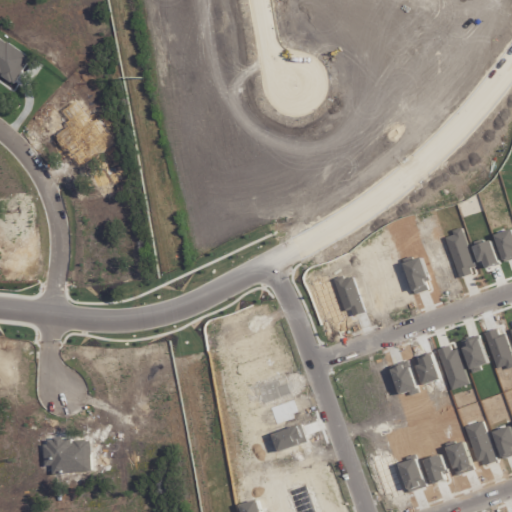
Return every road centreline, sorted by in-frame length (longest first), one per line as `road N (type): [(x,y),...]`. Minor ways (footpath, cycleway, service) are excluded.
road 1 (residential): [(511,51),(439,146),(356,209),(202,294),(123,312),(0,305)]
road 2 (residential): [(274,256),(320,359),(372,511)]
road 3 (residential): [(0,119),(40,170),(51,214),(48,308)]
road 4 (residential): [(511,291),(320,359)]
